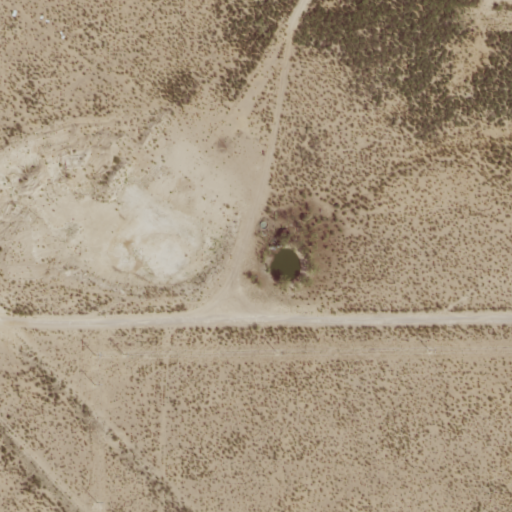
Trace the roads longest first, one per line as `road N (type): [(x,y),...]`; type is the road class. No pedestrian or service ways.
road 1 (track): [(0,294),(511,292)]
road 2 (track): [(167,511),(167,299)]
